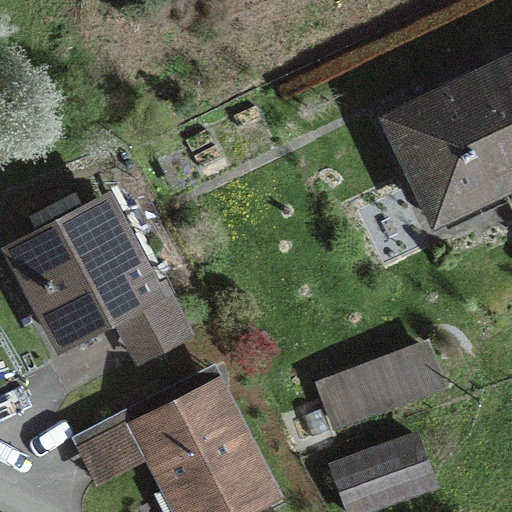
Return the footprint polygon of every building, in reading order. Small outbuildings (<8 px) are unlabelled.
[(504,186),(511,201),(511,64),(392,122),(438,217),(504,186)] [(46,275),(41,278),(48,292),(54,289),(61,302),(46,310),(63,341),(112,314),(138,358),(184,332),(159,286),(152,290),(104,202),(29,243),(46,275)] [(428,350),(323,389),(336,423),(441,384),(428,350)] [(186,511),(232,511),(269,493),(215,388),(142,425),(186,511)] [(95,479),(141,455),(125,422),(79,446),(95,479)] [(349,511),(357,511),(434,484),(417,435),(332,466),(349,511)]
